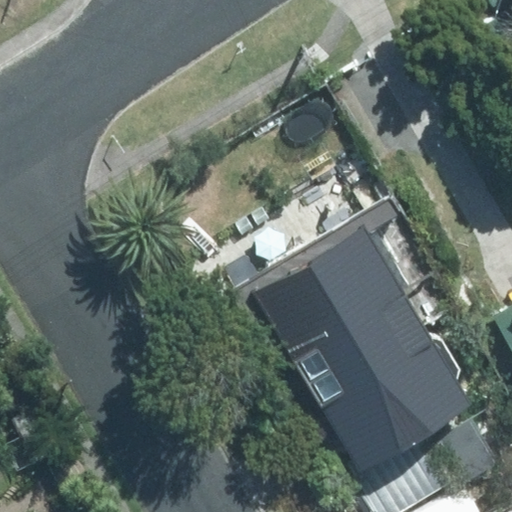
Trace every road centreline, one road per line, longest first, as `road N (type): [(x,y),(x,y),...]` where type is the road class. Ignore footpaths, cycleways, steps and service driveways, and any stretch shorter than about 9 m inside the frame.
road 1 (residential): [(205,511),(0,136)]
road 2 (residential): [(192,1),(0,129)]
